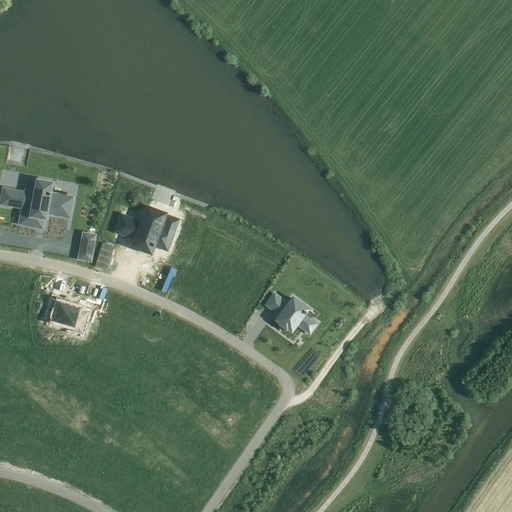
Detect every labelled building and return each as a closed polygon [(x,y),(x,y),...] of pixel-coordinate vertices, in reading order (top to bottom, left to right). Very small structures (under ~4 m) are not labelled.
[(2,187),(0,199),(0,204),(23,209),(20,224),(38,227),(40,218),(45,219),(44,221),(45,221),(47,213),(69,217),(72,198),(51,194),(51,193),(50,193),(52,183),(38,180),(35,193),(2,187)] [(125,219),(120,234),(136,240),(133,248),(152,255),(157,242),(172,247),(180,225),(146,212),(141,226),(125,219)] [(79,258),(79,259),(91,261),(95,235),(83,233),(81,247),(82,247),(82,246),(93,248),(90,261),(80,259),(80,258),(79,258)] [(201,259),(191,277),(208,286),(203,296),(216,303),(221,294),(247,308),(257,288),(233,276),(241,260),(226,253),(218,268),(201,259)] [(274,295),(267,305),(278,313),(285,303),(274,295)] [(293,299),(278,320),(282,323),(281,324),(287,328),(288,327),(292,331),(297,323),(309,332),(316,324),(303,315),(305,313),(305,314),(307,312),(306,311),(308,309),(293,299)] [(39,320),(34,346),(72,353),(77,326),(39,320)] [(128,333),(120,353),(149,366),(145,376),(155,380),(164,361),(155,355),(159,346),(128,333)] [(88,436),(76,431),(67,448),(81,455),(77,463),(89,469),(93,460),(112,470),(124,447),(91,430),(88,436)]
